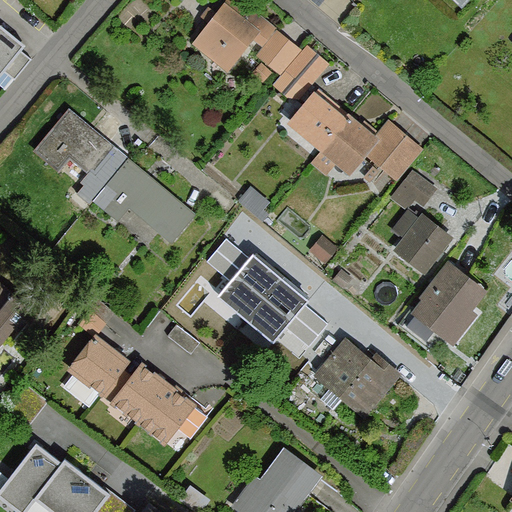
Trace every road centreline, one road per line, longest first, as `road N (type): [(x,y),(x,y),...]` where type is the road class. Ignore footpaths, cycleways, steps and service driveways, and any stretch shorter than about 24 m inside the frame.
road 1 (residential): [(290,0),(511,185)]
road 2 (tertiary): [(415,511),(511,373)]
road 3 (residential): [(0,124),(105,0)]
